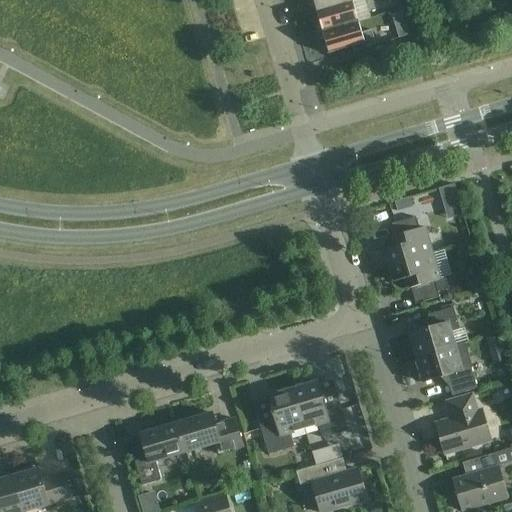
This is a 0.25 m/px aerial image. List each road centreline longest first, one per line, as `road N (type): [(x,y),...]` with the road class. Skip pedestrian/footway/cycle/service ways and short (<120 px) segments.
road 1 (tertiary): [(0,232),(100,242),(180,231),(320,188)]
road 2 (tertiary): [(315,165),(169,208),(102,216),(0,206)]
road 3 (residential): [(93,405),(371,324)]
road 4 (tertiary): [(511,107),(315,165)]
road 5 (tertiary): [(320,188),(511,132)]
road 6 (residential): [(371,324),(427,511)]
road 7 (residential): [(315,165),(265,0)]
road 8 (residential): [(371,324),(320,188)]
